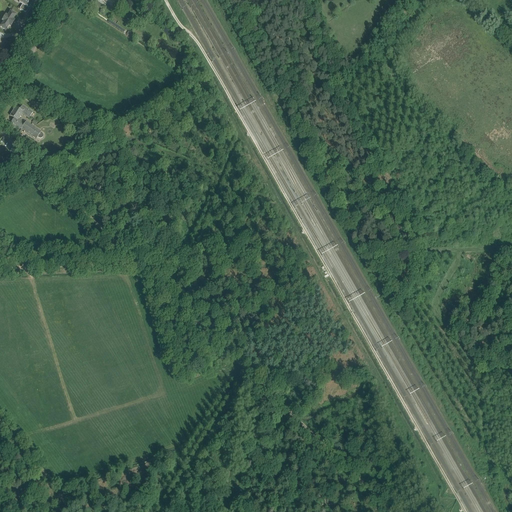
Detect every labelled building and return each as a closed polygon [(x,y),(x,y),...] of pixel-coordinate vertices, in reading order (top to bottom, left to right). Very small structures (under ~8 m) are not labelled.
[(26,12),(34,0),(18,0),(16,4),(20,7),(19,9),(25,12),(26,12)] [(13,19),(16,15),(10,11),(7,15),(6,14),(2,20),(3,21),(0,26),(6,30),(9,25),(11,26),(15,20),(13,19)] [(11,44),(6,40),(0,49),(6,53),(11,44)] [(23,112),(22,113),(29,118),(33,112),(22,105),(19,110),(23,112)] [(23,112),(19,110),(15,107),(10,115),(14,118),(11,123),(21,129),(26,122),(26,121),(25,123),(18,119),(22,113),(23,112)] [(49,115),(45,109),(40,112),(44,118),(49,115)] [(26,122),(21,129),(36,139),(41,131),(26,122)]
